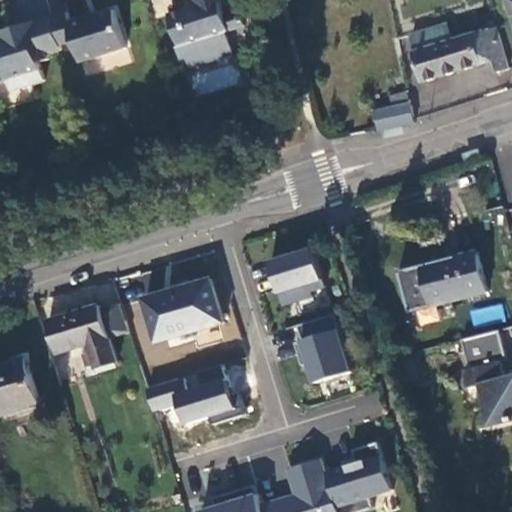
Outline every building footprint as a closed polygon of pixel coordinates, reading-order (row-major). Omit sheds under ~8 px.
[(195,0),(190,11),(169,18),(173,32),(186,54),(212,46),(210,39),(230,34),(222,2),(226,0),(195,0)] [(66,15),(51,19),(60,49),(75,44),(82,65),(125,52),(115,13),(89,21),(88,19),(68,24),(66,15)] [(48,58),(62,54),(60,49),(51,19),(0,34),(0,38),(1,43),(0,42),(0,87),(9,85),(11,94),(45,84),(40,66),(49,63),(48,58)] [(412,33),(417,50),(452,39),(447,22),(412,33)] [(497,70),(510,68),(497,25),(452,39),(417,50),(413,51),(422,78),(494,59),(497,70)] [(407,106),(377,114),(381,132),(411,123),(407,106)] [(422,306),(500,286),(489,245),(470,250),(471,255),(436,265),(434,259),(411,265),(422,306)] [(331,284),(319,246),(275,260),(289,303),(318,294),(316,289),(331,284)] [(225,326),(212,282),(151,298),(162,343),(225,326)] [(112,335),(129,330),(120,301),(102,306),(112,335)] [(102,306),(101,303),(49,318),(58,354),(87,345),(94,365),(119,358),(112,335),(102,306)] [(502,305),(470,309),(472,325),(504,320),(502,305)] [(358,369),(340,311),(304,323),(308,338),(301,341),(308,363),(316,361),(322,381),(358,369)] [(503,329),(466,338),(472,367),(468,368),(472,387),(484,384),(489,406),(490,406),(493,413),(497,417),(502,419),(507,420),(511,419),(511,422),(511,421),(511,376),(508,377),(505,361),(511,359),(503,329)] [(0,419),(39,409),(25,364),(0,370),(0,419)] [(232,366),(144,384),(150,413),(175,408),(178,426),(242,414),(232,366)] [(329,470),(342,511),(350,511),(376,504),(373,494),(395,487),(380,439),(355,447),(359,460),(329,470)] [(266,511),(342,511),(329,470),(325,456),(290,467),(300,497),(285,502),(283,497),(264,503),(266,511)] [(266,511),(264,503),(258,483),(224,493),(227,503),(203,510),(203,511),(266,511)]
